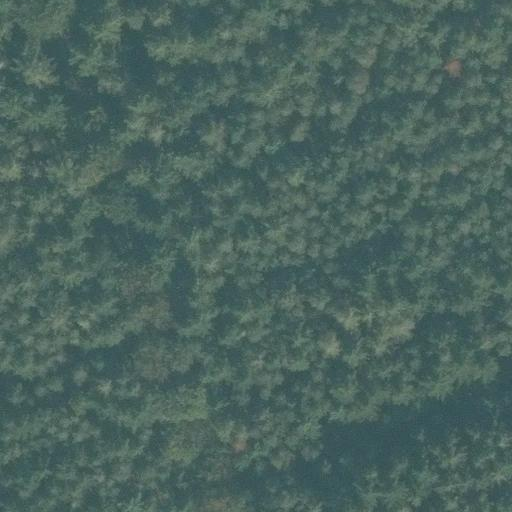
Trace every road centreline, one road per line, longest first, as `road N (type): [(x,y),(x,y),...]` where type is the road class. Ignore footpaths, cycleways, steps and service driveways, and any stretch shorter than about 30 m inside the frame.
road 1 (unclassified): [(201,511),(39,53)]
road 2 (track): [(192,486),(511,366)]
road 3 (track): [(133,319),(0,367)]
